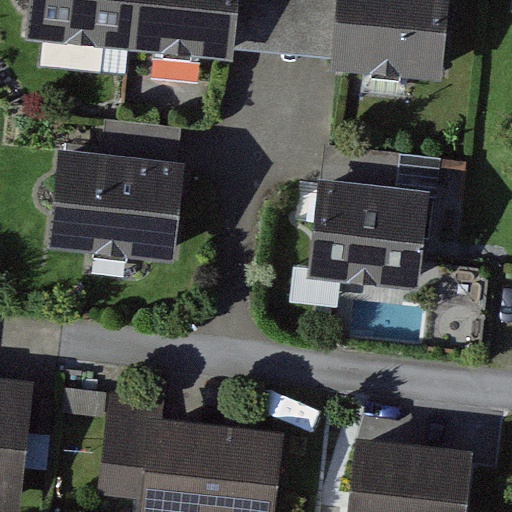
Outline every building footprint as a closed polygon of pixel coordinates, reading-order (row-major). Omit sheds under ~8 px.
[(240,0),(30,0),(27,38),(236,56),(240,0)] [(448,0),(341,0),(335,66),(441,76),(448,0)] [(200,159),(76,149),(68,248),(191,258),(200,159)] [(445,187),(333,181),(327,279),(439,285),(445,187)] [(0,511),(7,511),(27,511),(41,386),(0,381),(0,511)] [(165,403),(112,399),(103,506),(142,509),(141,511),(280,511),(286,436),(163,426),(165,403)] [(466,511),(474,450),(360,437),(351,511),(466,511)]
